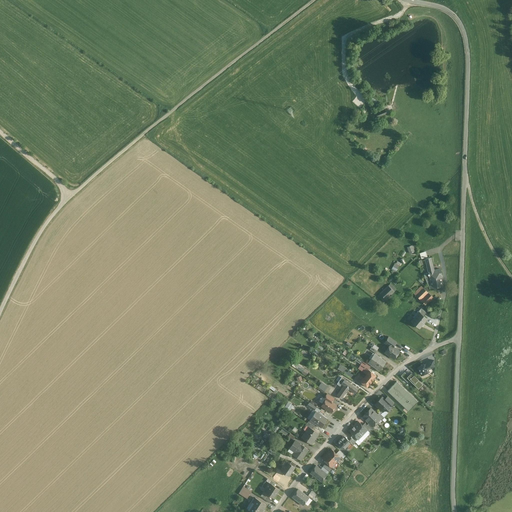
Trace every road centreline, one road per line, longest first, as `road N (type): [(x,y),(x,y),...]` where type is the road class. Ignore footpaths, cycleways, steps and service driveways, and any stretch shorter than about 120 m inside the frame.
road 1 (track): [(0,312),(35,241),(70,197),(313,0)]
road 2 (unclassified): [(407,0),(451,13),(466,39),(459,338)]
road 3 (residential): [(459,338),(393,372),(276,511)]
road 4 (unclassified): [(459,338),(455,511)]
